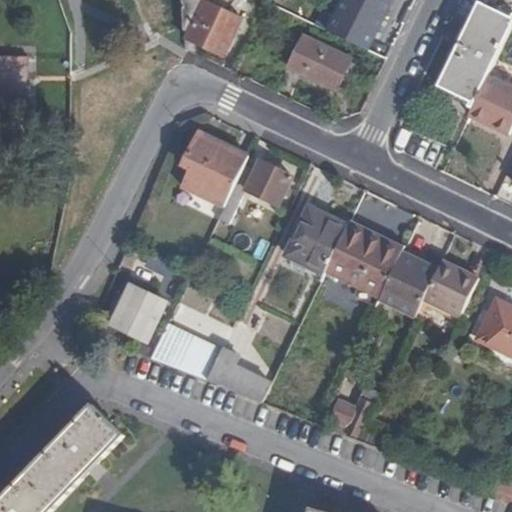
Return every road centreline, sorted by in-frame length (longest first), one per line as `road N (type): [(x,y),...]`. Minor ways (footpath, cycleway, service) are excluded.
road 1 (residential): [(361,160),(212,90),(182,91),(72,279),(0,371)]
road 2 (residential): [(361,160),(438,0)]
road 3 (residential): [(511,234),(361,160)]
